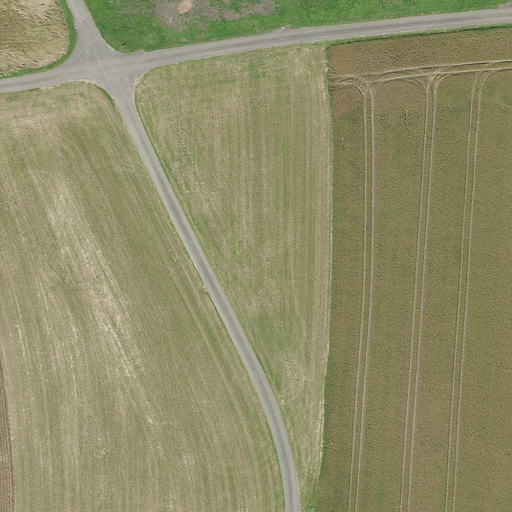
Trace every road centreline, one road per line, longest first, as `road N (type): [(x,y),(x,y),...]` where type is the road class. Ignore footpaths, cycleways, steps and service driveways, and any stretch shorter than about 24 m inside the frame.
road 1 (track): [(294,511),(289,461),(263,384),(69,0)]
road 2 (track): [(511,17),(246,46),(0,89)]
